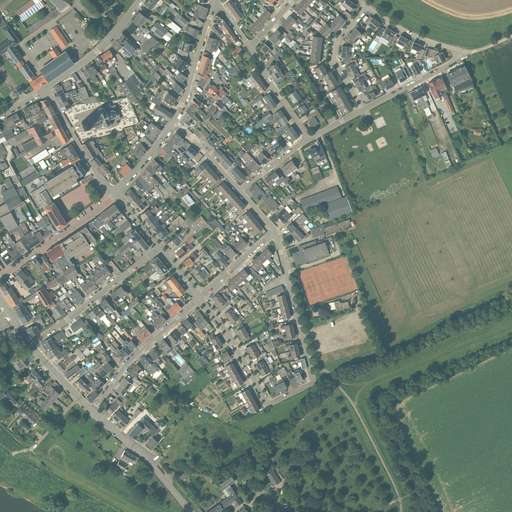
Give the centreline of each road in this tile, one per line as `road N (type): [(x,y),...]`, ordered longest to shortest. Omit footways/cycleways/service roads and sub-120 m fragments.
road 1 (residential): [(266,404),(313,381),(274,231)]
road 2 (residential): [(30,344),(158,248)]
road 3 (residential): [(92,411),(126,363),(198,298)]
road 4 (residential): [(0,277),(114,193)]
road 5 (tertiary): [(189,511),(92,411)]
road 6 (residential): [(364,108),(479,50)]
road 7 (residential): [(172,123),(217,3)]
road 8 (residential): [(266,404),(198,298)]
road 9 (residential): [(114,193),(45,88)]
road 10 (residential): [(479,50),(423,38),(368,5)]
road 11 (residential): [(364,108),(336,46),(368,5)]
